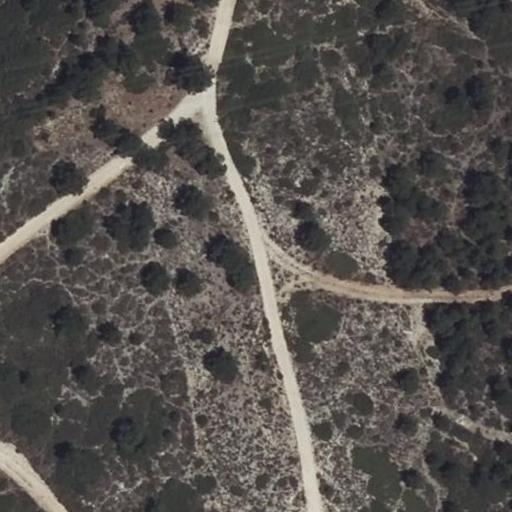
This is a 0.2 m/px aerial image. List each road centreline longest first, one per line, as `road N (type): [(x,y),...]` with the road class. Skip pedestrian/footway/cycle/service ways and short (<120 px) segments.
road 1 (track): [(325,511),(280,314),(205,113),(201,61),(214,0)]
road 2 (track): [(0,253),(183,102),(201,61)]
